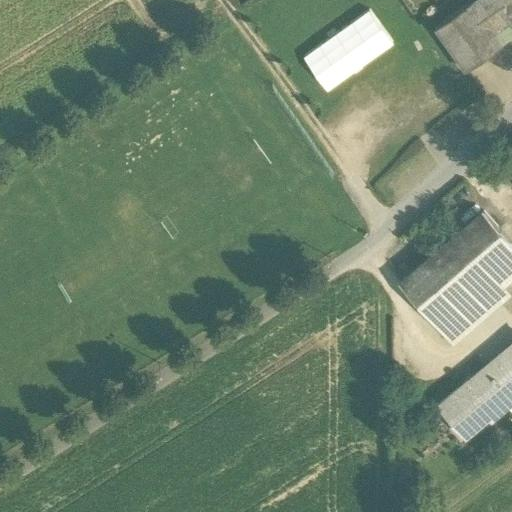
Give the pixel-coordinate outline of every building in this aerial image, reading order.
[(510,20),(495,0),(476,0),(471,3),(492,33),(510,20)] [(511,0),(495,0),(510,20),(511,22),(511,0)] [(471,3),(470,2),(435,27),(466,71),(501,46),(492,33),(471,3)] [(501,192),(502,187),(501,182),(498,178),(494,175),(489,174),(483,175),(479,178),(476,182),(475,187),(476,193),(479,197),(484,200),(489,201),(494,200),(498,197),(501,192)] [(511,192),(510,192),(504,194),(500,196),(497,201),(496,206),(497,211),(500,215),(505,218),(510,219),(511,218),(511,192)] [(511,274),(511,244),(483,212),(401,283),(452,342),(481,316),(474,308),(511,274)] [(511,344),(499,355),(511,370),(511,344)] [(511,370),(500,357),(468,384),(466,382),(438,406),(464,436),(488,416),(490,419),(507,404),(504,400),(511,393),(511,370)] [(416,483),(399,487),(403,507),(420,504),(416,483)]
